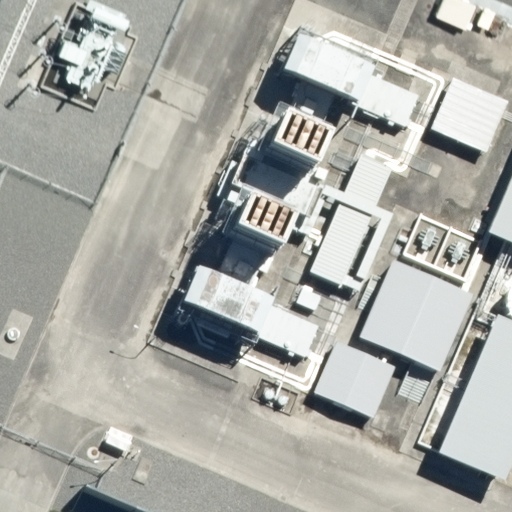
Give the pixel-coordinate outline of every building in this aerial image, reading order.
[(291,0),(255,0),(214,94),(244,107),(291,0)] [(511,183),(489,240),(511,249),(511,183)] [(463,290),(389,260),(356,339),(430,369),(463,290)] [(511,333),(489,324),(437,450),(511,480),(511,333)] [(362,356),(334,344),(311,396),(373,422),(400,359),(367,345),(362,356)]
